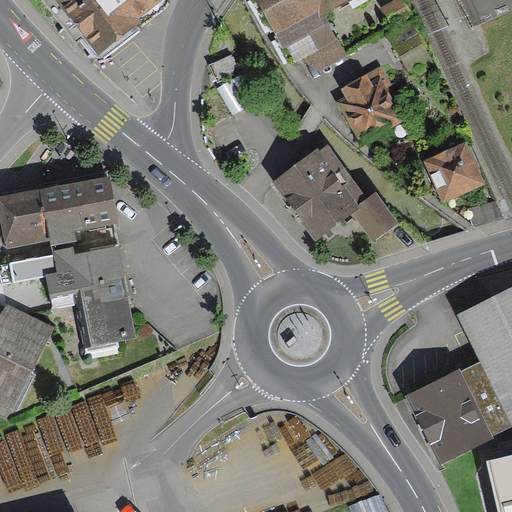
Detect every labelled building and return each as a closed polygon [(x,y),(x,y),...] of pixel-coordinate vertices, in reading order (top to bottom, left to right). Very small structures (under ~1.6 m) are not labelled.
[(83,43),(99,64),(172,0),(171,0),(39,0),(76,48),(83,43)] [(252,0),(283,55),(288,52),(296,68),(313,78),(348,59),(327,23),(369,0),(252,0)] [(413,17),(402,0),(398,0),(381,11),(392,29),(413,17)] [(426,46),(411,23),(388,38),(402,61),(423,48),(426,46)] [(435,67),(423,48),(402,61),(411,74),(424,66),(427,72),(435,67)] [(233,56),(209,68),(219,85),(243,73),(233,56)] [(392,87),(381,69),(340,93),(345,101),(336,106),(361,150),(405,124),(386,91),(392,87)] [(246,74),(217,91),(233,117),(261,101),(246,74)] [(443,209),(486,190),(467,148),(424,167),(443,209)] [(369,204),(328,149),(273,189),(316,248),(354,221),(374,247),(398,229),(376,199),(369,204)] [(40,198),(50,248),(52,257),(78,252),(76,240),(118,232),(119,232),(110,184),(40,198)] [(40,198),(0,205),(0,227),(5,257),(50,248),(40,198)] [(89,353),(137,343),(119,252),(116,253),(115,245),(90,250),(92,258),(76,261),(74,253),(53,258),(53,260),(0,270),(0,272),(3,288),(48,279),(52,300),(77,295),(89,353)] [(511,278),(457,306),(481,353),(511,415),(511,278)] [(0,409),(13,416),(55,332),(8,309),(0,320),(0,409)] [(460,359),(405,387),(442,459),(495,431),(494,428),(511,419),(511,415),(481,353),(461,363),(460,359)] [(511,511),(511,439),(486,446),(502,511),(511,511)]
